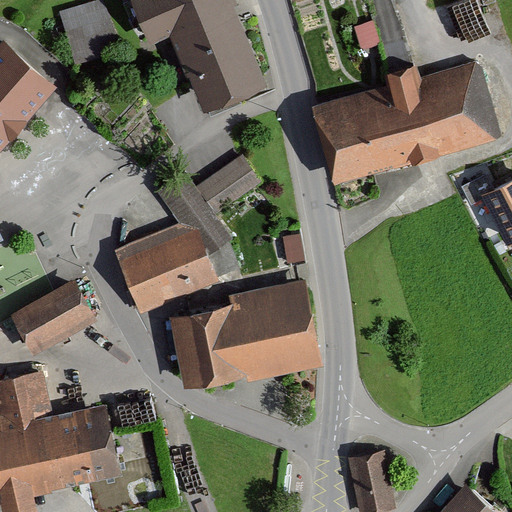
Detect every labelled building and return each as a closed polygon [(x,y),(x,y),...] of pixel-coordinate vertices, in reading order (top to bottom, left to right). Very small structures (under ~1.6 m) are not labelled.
[(213,109),(262,89),(226,0),(137,0),(152,36),(174,28),(200,92),(205,90),(213,109)] [(69,55),(110,54),(109,1),(67,2),(69,55)] [(0,149),(62,79),(7,31),(0,39),(0,149)] [(493,134),(474,67),(418,83),(414,69),(390,76),(394,89),(318,110),(338,179),(493,134)] [(216,214),(261,182),(242,155),(196,186),(216,214)] [(216,214),(196,186),(186,171),(157,191),(180,223),(198,228),(210,255),(233,238),(216,214)] [(486,172),(461,185),(470,202),(485,195),(509,243),(511,241),(511,176),(493,186),(486,172)] [(210,255),(198,228),(180,223),(114,250),(140,315),(221,282),(210,255)] [(248,382),(323,366),(305,279),(228,295),(230,306),(168,318),(183,389),(247,376),(248,382)] [(32,356),(96,321),(74,280),(10,315),(32,356)] [(44,490),(133,471),(117,397),(57,409),(48,368),(0,378),(10,422),(0,424),(0,503),(9,502),(11,511),(25,511),(47,507),(44,490)] [(359,511),(367,511),(395,507),(384,449),(349,456),(359,511)] [(511,511),(511,510),(474,477),(456,497),(443,511),(511,511)]
